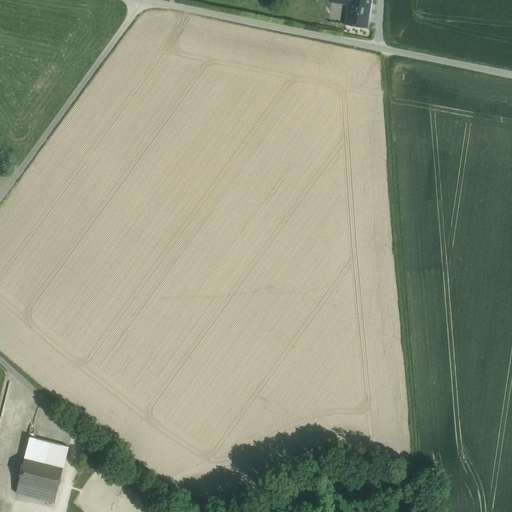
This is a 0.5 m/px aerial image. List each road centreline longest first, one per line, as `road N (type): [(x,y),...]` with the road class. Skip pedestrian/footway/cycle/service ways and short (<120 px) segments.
road 1 (unclassified): [(511,74),(145,1)]
road 2 (unclassified): [(0,200),(145,1)]
road 3 (unclassified): [(168,511),(0,361)]
